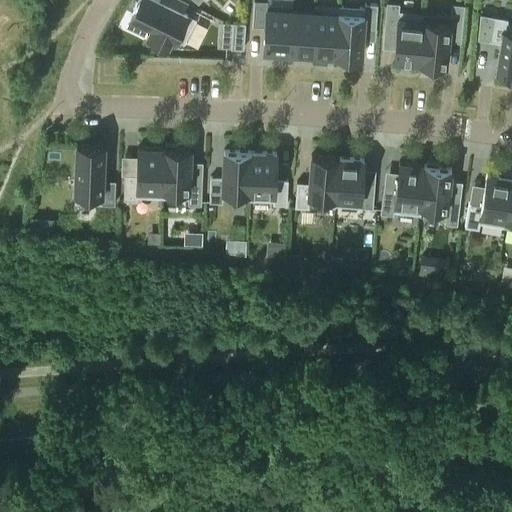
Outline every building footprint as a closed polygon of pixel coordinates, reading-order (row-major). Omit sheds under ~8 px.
[(145,0),(138,15),(155,24),(150,32),(170,42),(175,34),(178,36),(196,1),(194,0),(170,0),(170,1),(167,0),(145,0)] [(341,52),(344,10),(344,4),(322,2),(321,10),(319,50),(341,52)] [(465,39),(469,3),(457,2),(455,14),(429,12),(429,18),(425,59),(450,61),(452,38),(465,39)] [(296,48),(299,9),(274,7),(272,47),(296,48)] [(429,18),(403,15),(404,8),(392,7),(389,31),(401,32),(399,56),(425,59),(429,18)] [(296,48),(319,50),(321,10),(299,9),(296,48)] [(367,53),(370,13),(344,10),(341,52),(367,53)] [(497,18),(492,42),(505,44),(501,68),(511,69),(511,29),(508,28),(509,21),(497,18)] [(231,47),(243,48),(245,23),(232,22),(231,47)] [(85,186),(125,188),(125,166),(113,166),(113,143),(86,142),(85,186)] [(133,167),(133,192),(145,192),(145,185),(171,186),(172,145),(147,145),(146,168),(133,167)] [(171,186),(170,195),(197,196),(197,201),(209,201),(209,178),(196,178),(197,146),(172,145),(171,186)] [(230,188),(256,189),(257,148),(232,147),(231,171),(218,171),(217,195),(230,195),(230,188)] [(257,148),(256,189),(280,191),(280,197),(293,198),(295,174),(281,173),(282,150),(257,148)] [(302,199),(315,200),(315,192),(341,194),(344,154),(318,152),(316,176),(303,175),(302,199)] [(344,154),(341,194),(340,202),(378,205),(380,181),(367,180),(368,155),(344,154)] [(425,211),(431,162),(404,159),(401,187),(388,186),(386,210),(398,211),(399,208),(425,211)] [(464,197),(452,196),(455,165),(431,162),(425,211),(450,214),(449,220),(461,221),(464,197)] [(483,210),(510,215),(511,203),(511,173),(491,170),(487,193),(475,191),(471,216),(482,218),(483,210)] [(441,256),(439,272),(446,273),(448,257),(441,256)] [(481,474),(490,460),(477,451),(468,465),(481,474)]
